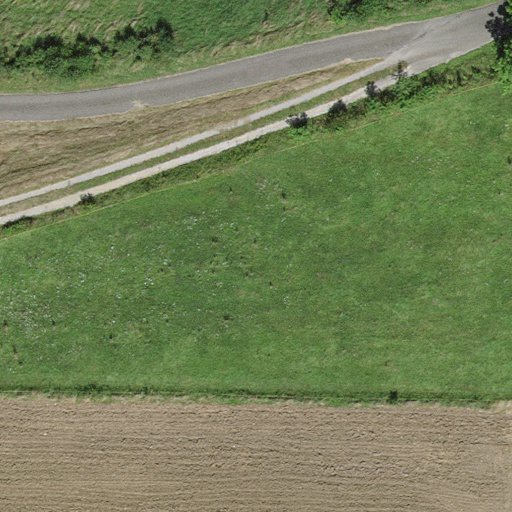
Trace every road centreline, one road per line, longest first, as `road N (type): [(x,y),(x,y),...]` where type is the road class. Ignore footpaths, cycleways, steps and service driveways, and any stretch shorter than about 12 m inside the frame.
road 1 (track): [(492,26),(330,108),(0,203)]
road 2 (unclassified): [(0,106),(96,105),(304,51),(511,17)]
